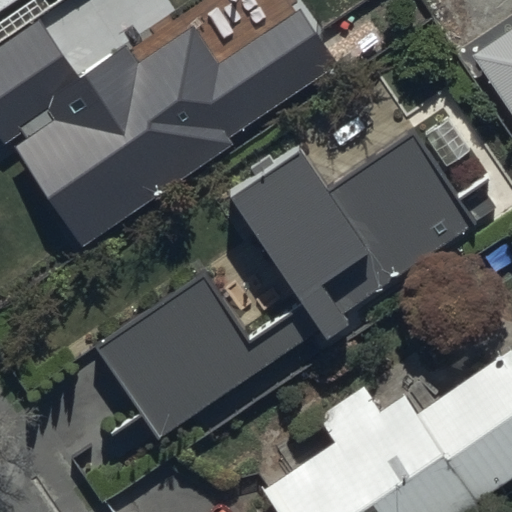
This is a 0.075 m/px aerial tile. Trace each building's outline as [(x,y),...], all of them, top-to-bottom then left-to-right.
[(0,0),(0,11),(16,0),(0,0)] [(511,10),(511,0),(423,0),(454,48),(511,10)] [(40,20),(0,47),(0,125),(83,248),(235,144),(230,136),(336,64),(299,10),(220,64),(194,27),(140,64),(127,45),(79,77),(40,20)] [(511,31),(474,57),(511,113),(511,31)] [(207,280),(102,348),(157,432),(478,224),(413,124),(327,180),(302,141),(233,186),(310,304),(249,344),(207,280)] [(401,394),(262,490),(277,511),(475,511),(511,487),(511,351),(416,416),(401,394)]
